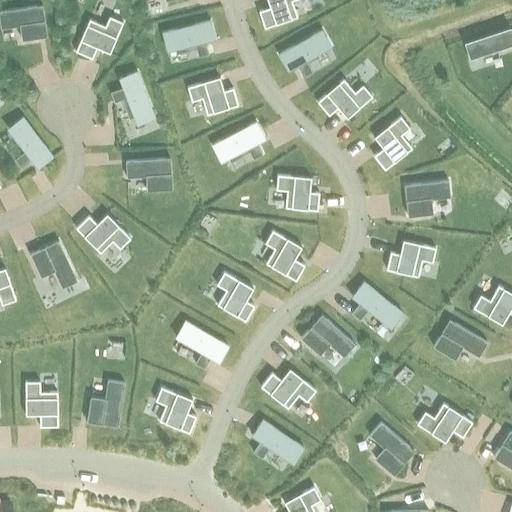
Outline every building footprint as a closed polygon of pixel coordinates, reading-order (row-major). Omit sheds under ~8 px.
[(266,0),(268,6),(256,10),(262,28),(296,16),(289,0),(266,0)] [(41,3),(0,9),(0,26),(18,24),(21,39),(46,35),(44,20),(41,3)] [(88,20),(75,50),(90,57),(95,46),(108,52),(122,21),(109,15),(104,26),(88,20)] [(209,19),(160,31),(165,50),(214,37),(209,19)] [(508,27),(462,42),(468,58),(511,43),(511,32),(510,33),(508,27)] [(321,28),(277,53),(287,69),(330,45),(321,28)] [(206,44),(194,47),(196,54),(208,51),(206,44)] [(307,62),(297,68),(301,75),(311,69),(307,62)] [(136,69),(118,76),(136,123),(154,116),(136,69)] [(218,75),(186,85),(190,100),(200,97),(205,113),(235,104),(231,88),(222,91),(218,75)] [(341,78),(315,100),(327,114),(336,107),(346,118),(372,95),(363,85),(354,93),(341,78)] [(118,88),(111,91),(115,102),(122,100),(118,88)] [(21,115),(6,127),(36,167),(52,155),(21,115)] [(381,147),(372,154),(384,169),(411,147),(400,134),(409,127),(400,116),(373,137),(381,147)] [(255,121),(211,144),(219,160),(264,137),(255,121)] [(257,145),(246,151),(250,158),(261,152),(257,145)] [(21,153),(14,158),(22,167),(28,162),(21,153)] [(169,157),(125,160),(125,177),(145,176),(146,190),(171,188),(170,174),(169,157)] [(276,174),(275,189),(285,189),(283,206),(316,209),(317,192),(307,191),(309,176),(276,174)] [(447,180),(403,184),(406,215),(431,212),(429,197),(449,195),(447,180)] [(86,215),(74,227),(82,235),(98,252),(111,240),(118,248),(128,238),(104,213),(94,223),(86,215)] [(270,230),(264,242),(273,247),(264,262),(283,273),(294,280),(303,264),(292,258),(299,246),(280,235),(270,230)] [(57,239),(28,253),(39,276),(52,269),(61,287),(76,279),(57,239)] [(388,251),(384,268),(416,276),(420,259),(429,261),(432,247),(401,240),(398,254),(388,251)] [(0,300),(1,303),(15,299),(4,267),(0,268),(0,300)] [(223,271),(216,283),(225,288),(216,303),(235,315),(244,320),(253,304),(245,299),(251,288),(237,279),(223,271)] [(362,280),(350,295),(389,327),(402,311),(362,280)] [(478,294),(471,306),(501,322),(507,311),(511,314),(511,293),(496,284),(488,299),(478,294)] [(356,305),(351,311),(360,319),(365,313),(356,305)] [(309,327),(300,337),(318,353),(327,343),(342,356),(354,343),(321,314),(309,327)] [(447,318),(431,345),(452,358),(460,344),(477,354),(486,341),(447,318)] [(184,319),(174,335),(217,360),(226,344),(184,319)] [(198,354),(194,361),(205,367),(209,360),(198,354)] [(269,372),(258,385),(269,394),(286,407),(297,394),(305,400),(314,388),(306,382),(289,368),(279,380),(269,372)] [(89,396),(85,420),(117,425),(120,401),(123,381),(107,379),(104,398),(89,396)] [(38,382),(25,382),(25,398),(24,414),(38,414),(38,426),(56,426),(56,414),(56,398),(56,392),(38,392),(38,382)] [(159,387),(154,399),(164,403),(157,420),(178,428),(187,431),(194,415),(185,411),(190,399),(174,393),(159,387)] [(423,410),(415,422),(443,441),(451,429),(461,435),(472,418),(443,399),(432,416),(423,410)] [(261,418),(251,434),(291,462),(302,446),(261,418)] [(380,421),(369,433),(384,446),(374,457),(392,474),(413,450),(380,421)] [(500,442),(492,456),(511,468),(511,430),(509,428),(500,442)] [(256,443),(252,449),(262,456),(266,450),(256,443)] [(288,511),(315,511),(311,503),(320,498),(313,485),(283,501),(288,511)] [(0,511),(9,511),(10,498),(0,498),(0,511)]
